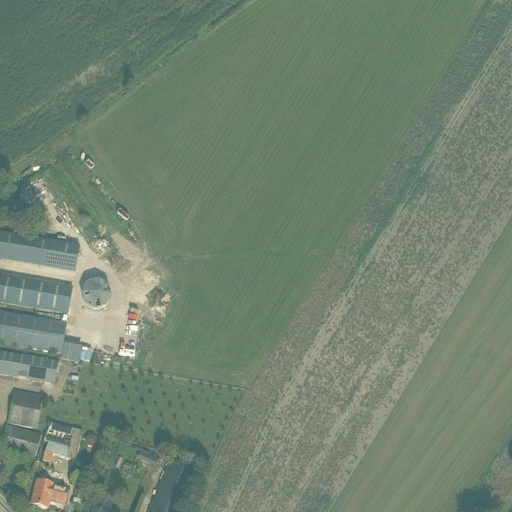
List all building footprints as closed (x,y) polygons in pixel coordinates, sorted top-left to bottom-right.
[(0,232),(0,260),(75,274),(79,246),(0,232)] [(0,279),(0,302),(50,311),(68,314),(72,288),(1,276),(0,279)] [(107,287),(97,282),(86,285),(81,295),(84,306),(94,311),(105,308),(111,298),(107,287)] [(0,344),(61,354),(66,324),(0,313),(0,344)] [(79,351),(75,382),(67,381),(63,413),(72,414),(71,424),(82,426),(92,352),(79,351)] [(0,374),(51,384),(54,382),(58,363),(0,352),(0,374)] [(8,424),(18,426),(37,429),(43,397),(14,392),(8,424)] [(45,455),(43,462),(50,464),(52,456),(74,462),(81,433),(51,425),(50,424),(49,427),(73,434),(70,446),(45,439),(44,442),(48,443),(45,455)] [(0,449),(0,450),(34,460),(41,436),(6,427),(0,449)] [(154,499),(148,511),(182,511),(199,473),(170,461),(167,468),(169,468),(167,473),(165,473),(154,499)] [(31,505),(47,509),(50,501),(64,505),(67,492),(53,488),(54,487),(37,482),(31,505)] [(99,493),(90,511),(108,511),(114,500),(99,493)] [(125,509),(133,509),(134,494),(126,493),(125,509)]
